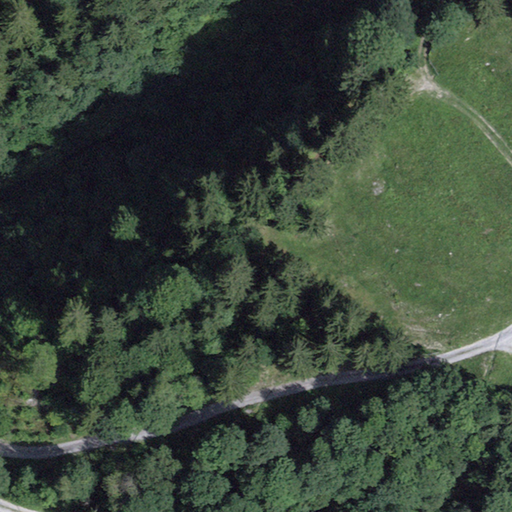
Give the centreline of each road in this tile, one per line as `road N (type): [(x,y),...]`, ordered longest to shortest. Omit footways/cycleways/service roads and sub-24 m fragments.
road 1 (track): [(0,449),(47,451),(151,429),(307,382),(412,367),(498,340)]
road 2 (track): [(511,161),(427,78),(428,29),(457,0)]
